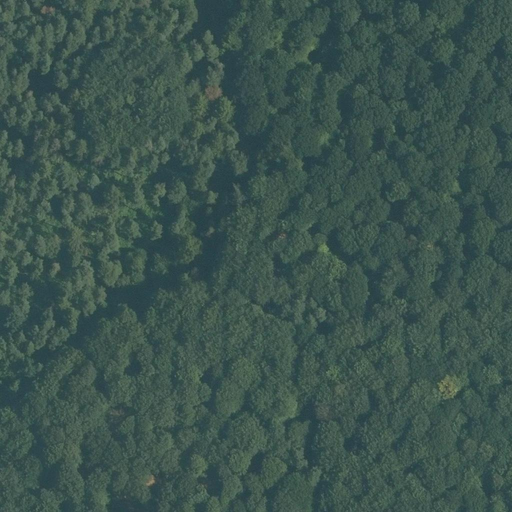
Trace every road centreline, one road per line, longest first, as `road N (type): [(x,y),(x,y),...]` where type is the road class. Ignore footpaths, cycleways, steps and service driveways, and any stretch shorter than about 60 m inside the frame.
road 1 (track): [(199,0),(319,511)]
road 2 (track): [(298,448),(363,420),(419,372),(511,385)]
road 3 (track): [(0,303),(55,511)]
